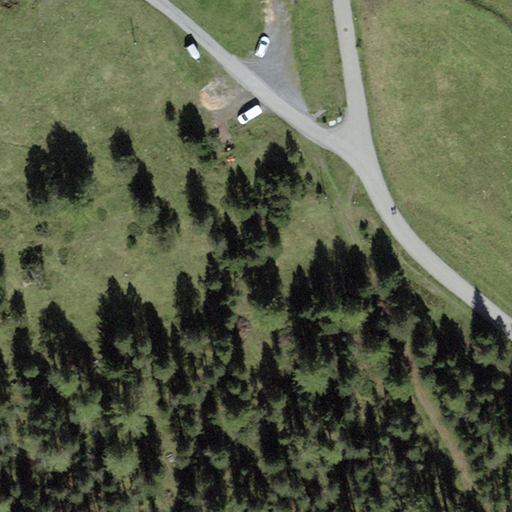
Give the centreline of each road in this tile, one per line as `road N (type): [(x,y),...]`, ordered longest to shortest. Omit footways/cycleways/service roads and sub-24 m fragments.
road 1 (residential): [(511,330),(412,243),(391,217),(367,160),(295,113),(157,0)]
road 2 (track): [(511,441),(449,283)]
road 3 (track): [(344,0),(367,160)]
road 4 (unknown): [(511,224),(367,160)]
